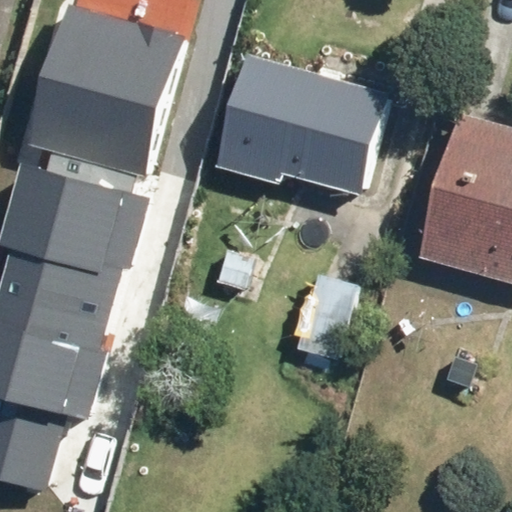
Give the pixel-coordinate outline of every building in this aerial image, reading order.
[(187,34),(71,0),(69,0),(27,145),(145,179),(187,34)] [(401,95),(258,55),(226,167),(292,186),(296,174),(373,196),(401,95)] [(511,126),(470,114),(429,257),(511,280),(511,126)] [(68,415),(85,421),(149,198),(21,162),(0,234),(0,245),(12,249),(0,291),(0,476),(47,490),(68,415)] [(266,257),(238,249),(228,282),(255,291),(266,257)] [(371,286),(327,274),(307,349),(350,361),(371,286)] [(490,355),(463,345),(453,374),(479,384),(490,355)]
